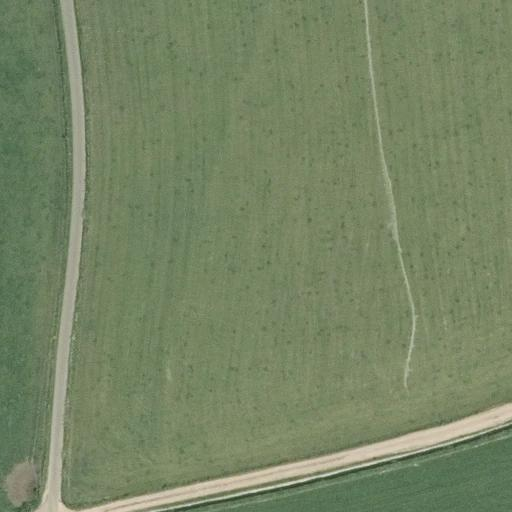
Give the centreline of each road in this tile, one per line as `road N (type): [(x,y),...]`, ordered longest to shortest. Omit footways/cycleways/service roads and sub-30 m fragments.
road 1 (unclassified): [(51,511),(65,234),(50,0)]
road 2 (track): [(115,511),(394,448),(511,412)]
